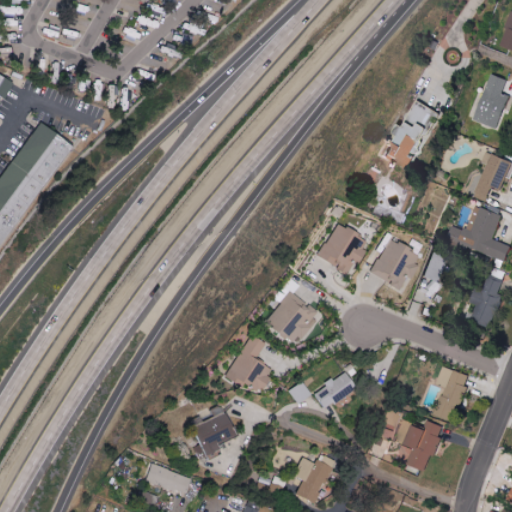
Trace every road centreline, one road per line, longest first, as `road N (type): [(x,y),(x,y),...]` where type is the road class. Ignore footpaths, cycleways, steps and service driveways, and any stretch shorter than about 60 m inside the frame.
road 1 (motorway): [(4,511),(61,412),(180,242),(393,0)]
road 2 (motorway): [(55,511),(115,392),(183,285),(403,0)]
road 3 (motorway): [(318,0),(141,203),(0,405)]
road 4 (motorway): [(302,0),(128,163),(0,311)]
road 5 (residential): [(511,372),(396,324),(361,324)]
road 6 (residential): [(464,511),(474,465),(511,377)]
